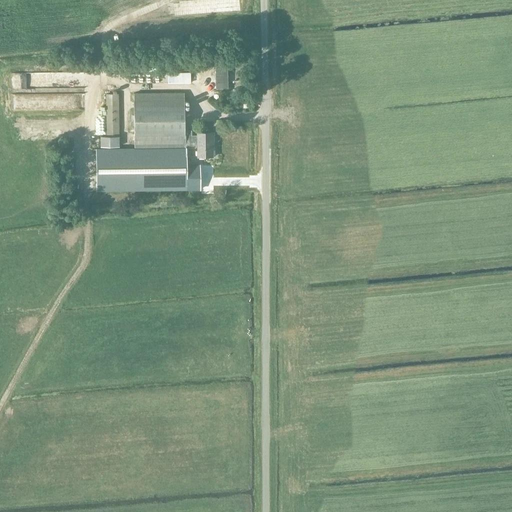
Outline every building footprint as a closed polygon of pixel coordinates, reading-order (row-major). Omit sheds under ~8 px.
[(15,80),(65,79),(65,67),(15,69),(15,80)] [(190,72),(130,73),(131,83),(190,82),(190,72)] [(46,84),(23,84),(23,89),(15,89),(15,105),(46,105),(46,84)] [(75,89),(80,137),(89,136),(87,111),(89,111),(87,88),(75,89)] [(134,149),(96,149),(97,190),(186,188),(186,148),(184,148),(184,145),(197,145),(197,157),(213,157),(212,145),(214,144),(214,132),(197,133),(197,136),(191,136),(191,131),(184,131),(184,93),(134,93),(134,149)] [(106,94),(107,136),(119,136),(118,94),(106,94)] [(100,136),(100,145),(119,145),(119,136),(107,136),(100,136)]
